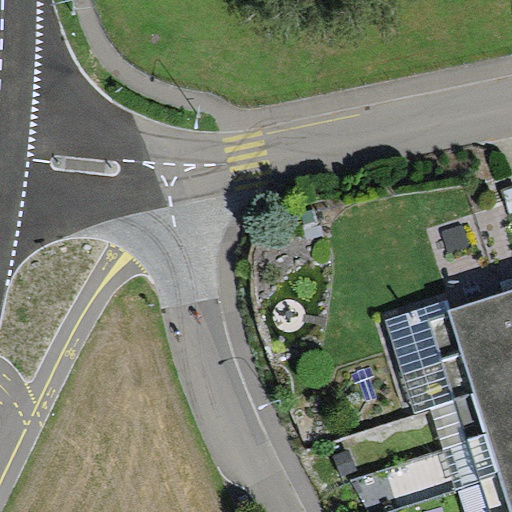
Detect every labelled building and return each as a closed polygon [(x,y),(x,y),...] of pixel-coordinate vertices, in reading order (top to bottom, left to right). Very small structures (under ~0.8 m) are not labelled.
[(511,305),(429,333),(441,370),(511,347),(511,305)] [(511,347),(441,370),(453,408),(511,388),(511,347)] [(511,433),(511,388),(453,408),(466,448),(511,433)] [(511,433),(466,448),(480,490),(511,480),(511,433)] [(511,511),(511,480),(480,490),(486,511),(511,511)]
